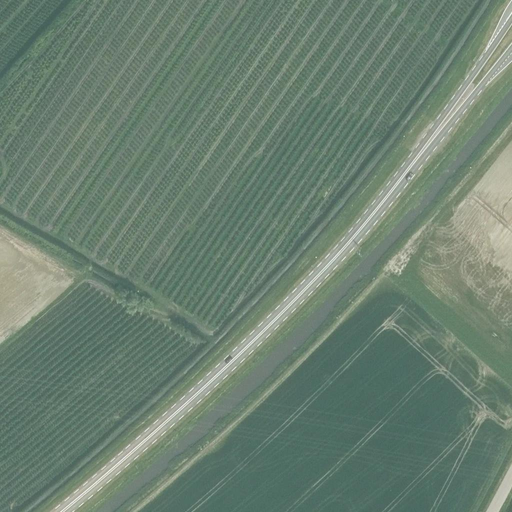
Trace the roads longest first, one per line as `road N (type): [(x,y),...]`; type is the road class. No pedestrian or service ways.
road 1 (secondary): [(62,511),(300,293),(421,150)]
road 2 (secondary): [(511,19),(421,150)]
road 3 (secondary): [(421,150),(511,47)]
